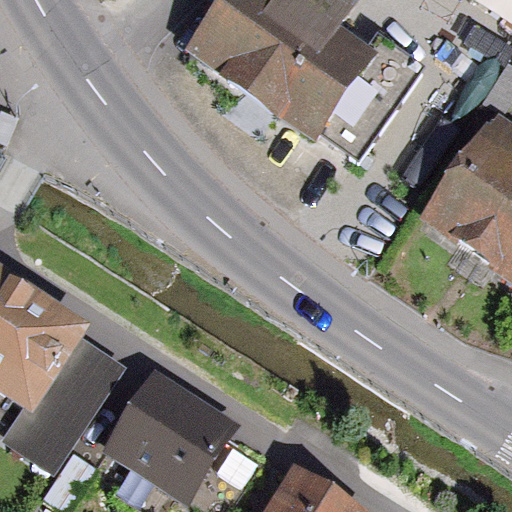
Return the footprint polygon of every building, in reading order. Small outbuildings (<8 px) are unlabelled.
[(347,183),(399,109),(308,46),(338,3),(333,0),(231,0),(183,69),(347,183)] [(511,0),(483,0),(511,17),(511,0)] [(511,286),(511,150),(494,138),(430,230),(511,286)] [(0,401),(28,419),(76,346),(0,297),(0,401)] [(185,506),(227,438),(160,397),(118,465),(185,506)] [(330,511),(294,488),(278,511),(330,511)]
